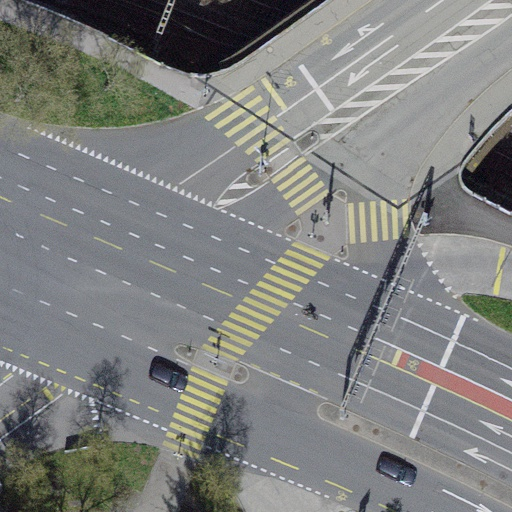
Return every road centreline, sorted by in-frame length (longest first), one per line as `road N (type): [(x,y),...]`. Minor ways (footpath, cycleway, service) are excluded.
road 1 (primary): [(46,341),(434,511)]
road 2 (residential): [(400,358),(400,318),(374,192),(373,94)]
road 3 (residential): [(161,250),(373,94)]
road 4 (primary): [(400,358),(161,250)]
road 5 (primary): [(161,250),(0,178)]
road 6 (residential): [(373,94),(494,0)]
road 7 (primary): [(46,341),(161,250)]
road 8 (primary): [(511,413),(400,358)]
